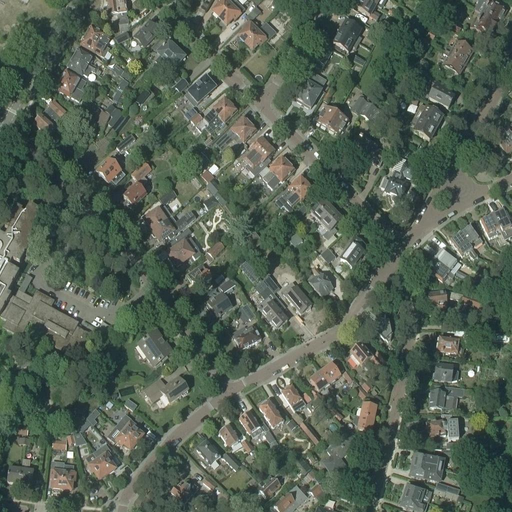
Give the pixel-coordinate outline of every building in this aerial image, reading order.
[(106,0),(108,10),(104,10),(104,12),(104,16),(105,17),(109,17),(117,16),(118,20),(118,21),(113,22),(114,31),(119,30),(120,32),(129,31),(127,20),(126,15),(127,15),(125,5),(123,5),(121,0),(106,0)] [(219,20),(231,7),(236,3),(233,0),(221,0),(217,5),(218,6),(212,13),(219,20)] [(376,22),(379,17),(372,13),(375,7),(362,0),(358,0),(353,9),(376,22)] [(362,0),(375,7),(379,10),(381,6),(378,3),(379,0),(362,0)] [(283,13),(286,8),(273,1),(271,6),(283,13)] [(487,5),(482,2),(480,1),(474,12),(481,16),(482,15),(498,25),(505,13),(489,3),(487,5)] [(234,22),(240,16),(244,11),(236,3),(231,7),(219,20),(226,27),(233,20),(234,22)] [(249,24),(260,14),(255,9),(245,20),(249,24)] [(423,19),(427,12),(422,9),(418,16),(423,19)] [(500,26),(498,25),(482,15),(481,16),(477,23),(474,21),(469,29),(482,37),(483,35),(490,39),(493,33),(495,35),(500,26)] [(258,28),(254,23),(250,27),(248,25),(243,31),(244,32),(237,38),(245,46),(262,28),(261,28),(257,33),(255,31),(258,28)] [(358,46),(361,41),(357,38),(360,32),(345,23),(338,34),(358,46)] [(143,50),(158,34),(148,24),(133,40),(143,50)] [(383,36),(386,30),(375,24),(372,30),(383,36)] [(458,36),(462,29),(454,24),(450,31),(458,36)] [(106,49),(110,42),(104,38),(105,37),(90,28),(85,36),(86,37),(86,38),(100,45),(106,49)] [(267,33),(262,28),(245,46),(252,53),(258,46),(260,47),(265,42),(265,41),(274,33),(270,30),(267,33)] [(377,42),(379,37),(369,31),(366,36),(377,42)] [(431,45),(436,36),(430,32),(425,41),(422,39),(431,45)] [(118,47),(130,40),(126,34),(114,40),(118,47)] [(355,51),(358,46),(338,34),(332,45),(347,55),(351,49),(355,51)] [(400,37),(396,45),(409,52),(413,44),(400,37)] [(100,45),(86,38),(85,39),(84,38),(81,42),(83,43),(81,46),(89,51),(88,51),(95,55),(95,54),(104,60),(109,51),(106,49),(100,45)] [(431,45),(422,39),(417,48),(418,48),(415,53),(422,57),(425,52),(426,52),(430,45),(431,45)] [(168,44),(167,43),(156,55),(160,59),(152,67),(157,72),(158,71),(176,51),(172,47),(172,46),(170,44),(168,44)] [(472,53),(456,44),(452,50),(449,48),(447,48),(444,53),(465,65),(472,53)] [(321,72),(332,53),(321,47),(313,61),(317,64),(315,69),(321,72)] [(86,55),(77,50),(72,59),(87,68),(86,70),(91,72),(93,68),(89,66),(93,58),(87,54),(86,55)] [(180,55),(176,51),(158,71),(157,72),(165,79),(184,59),(183,59),(184,57),(181,55),(180,55)] [(458,77),(465,65),(444,53),(445,54),(443,57),(447,59),(442,68),(458,77)] [(363,69),(365,63),(355,58),(352,63),(363,69)] [(82,77),(86,70),(87,68),(72,59),(67,68),(76,73),(82,77)] [(414,69),(417,64),(410,60),(407,65),(414,69)] [(131,74),(138,66),(132,61),(125,69),(131,74)] [(116,67),(112,73),(120,79),(122,76),(124,73),(116,67)] [(129,81),(132,76),(126,71),(124,73),(122,76),(129,81)] [(74,77),(65,72),(60,81),(75,89),(74,92),(78,94),(80,92),(84,94),(85,93),(82,91),(85,84),(80,81),(80,80),(74,77)] [(302,107),(319,79),(312,75),(307,84),(306,83),(297,102),(296,104),(302,107)] [(207,81),(205,79),(187,95),(197,106),(215,90),(211,86),(213,85),(208,80),(207,81)] [(310,110),(321,92),(320,92),(325,83),(319,79),(302,107),(308,111),(308,109),(310,110)] [(448,110),(454,98),(441,91),(444,86),(432,80),(427,90),(432,93),(428,100),(448,110)] [(78,94),(74,92),(75,89),(60,81),(55,90),(64,95),(63,96),(70,99),(79,104),(84,94),(80,92),(78,94)] [(179,95),(187,86),(182,81),(173,89),(179,95)] [(416,108),(419,101),(405,94),(402,100),(410,104),(409,105),(416,108)] [(327,105),(331,98),(326,95),(322,102),(327,105)] [(358,117),(366,104),(368,101),(360,96),(350,112),(358,117)] [(207,118),(203,122),(208,127),(210,126),(212,125),(231,107),(224,100),(211,112),(213,114),(208,118),(207,118)] [(61,120),(66,114),(54,103),(49,109),(34,126),(48,139),(55,132),(60,127),(56,124),(60,119),(61,120)] [(370,124),(378,111),(366,104),(358,117),(370,124)] [(110,118),(114,110),(110,107),(105,113),(110,118)] [(208,127),(204,131),(210,136),(215,131),(223,124),(224,125),(237,113),(231,107),(212,125),(210,126),(208,127)] [(435,131),(442,119),(420,107),(417,112),(418,113),(414,119),(419,122),(435,131)] [(327,131),(336,116),(324,109),(316,124),(327,131)] [(123,115),(115,110),(114,110),(110,118),(112,119),(107,125),(112,129),(123,115)] [(188,123),(197,115),(192,110),(183,118),(188,123)] [(82,124),(85,120),(75,112),(71,116),(82,124)] [(103,131),(110,117),(101,113),(95,127),(103,131)] [(194,127),(201,120),(197,116),(190,123),(194,127)] [(339,138),(348,123),(336,116),(327,131),(339,138)] [(498,150),(499,151),(511,138),(511,129),(511,118),(511,119),(508,122),(508,125),(508,126),(500,134),(493,144),(494,145),(494,146),(494,147),(494,148),(495,149),(496,150),(497,150),(498,150)] [(231,132),(221,141),(227,148),(230,146),(237,138),(241,135),(250,126),(249,125),(250,124),(246,121),(245,122),(243,119),(231,132)] [(435,131),(419,122),(414,119),(411,126),(410,126),(407,131),(429,143),(435,131)] [(370,124),(367,129),(372,132),(375,127),(370,124)] [(227,148),(222,153),(227,158),(235,151),(242,143),(243,145),(256,132),(250,126),(241,135),(237,138),(230,146),(227,148)] [(63,136),(59,140),(64,145),(68,140),(63,136)] [(120,154),(135,141),(131,136),(115,149),(120,154)] [(359,139),(358,141),(353,138),(348,147),(353,150),(350,155),(366,164),(368,162),(378,168),(385,156),(375,150),(376,149),(362,141),(362,140),(359,139)] [(511,138),(499,151),(500,152),(500,153),(500,154),(500,155),(501,156),(502,156),(503,156),(504,156),(505,157),(511,153),(511,138)] [(212,143),(209,139),(203,145),(207,148),(212,143)] [(247,167),(268,147),(261,140),(248,153),(250,154),(240,164),(239,163),(234,167),(241,174),(245,170),(248,167),(247,167)] [(248,167),(245,170),(254,179),(270,164),(267,160),(274,153),(268,147),(247,167),(248,167)] [(201,155),(190,165),(199,175),(209,165),(201,155)] [(109,161),(97,175),(98,176),(97,176),(100,178),(107,184),(109,182),(115,188),(125,178),(119,172),(120,171),(114,166),(118,162),(114,158),(110,162),(109,161)] [(267,185),(268,185),(288,166),(281,159),(268,171),(270,173),(262,180),(267,185)] [(429,169),(435,172),(438,166),(432,163),(429,169)] [(132,209),(146,197),(140,190),(147,183),(143,179),(151,172),(144,165),(131,178),(137,184),(122,199),(132,209)] [(412,182),(416,171),(403,165),(399,176),(395,174),(392,181),(390,180),(388,183),(384,181),(380,190),(385,192),(384,193),(393,197),(392,199),(392,201),(393,203),(397,204),(398,204),(400,203),(401,200),(407,187),(400,185),(403,178),(412,182)] [(282,184),(294,172),(288,166),(268,185),(267,185),(272,190),(280,183),(282,184)] [(205,187),(211,181),(203,172),(197,178),(205,187)] [(285,204),(306,185),(300,178),(287,190),(289,192),(281,199),(285,204)] [(213,182),(205,189),(213,198),(221,192),(213,182)] [(300,204),(313,192),(306,185),(285,204),(291,210),(299,202),(300,204)] [(162,208),(176,198),(171,191),(158,201),(162,208)] [(221,193),(214,199),(223,208),(230,202),(221,193)] [(218,205),(213,198),(203,206),(208,212),(218,205)] [(229,217),(234,213),(227,206),(230,202),(223,208),(222,209),(229,217)] [(319,225),(333,212),(323,202),(310,215),(319,225)] [(36,220),(40,212),(29,207),(24,216),(21,215),(22,212),(16,209),(5,231),(8,233),(4,239),(0,236),(0,319),(6,322),(2,329),(20,339),(29,324),(39,329),(34,338),(62,354),(64,350),(78,358),(90,336),(76,329),(78,325),(50,310),(54,303),(36,293),(32,300),(18,292),(15,299),(8,296),(19,274),(9,269),(12,263),(19,266),(31,244),(28,243),(39,222),(36,220)] [(297,222),(308,212),(304,207),(293,217),(297,222)] [(151,232),(172,218),(165,208),(158,213),(157,213),(144,222),(144,223),(147,227),(147,229),(149,232),(151,232)] [(511,230),(511,228),(503,211),(492,216),(499,231),(502,230),(504,234),(511,230)] [(342,222),(333,212),(319,225),(328,233),(323,238),(327,242),(332,237),(336,233),(334,230),(342,222)] [(499,231),(492,216),(480,222),(489,241),(497,238),(498,240),(496,240),(500,248),(507,245),(504,243),(499,231)] [(236,217),(230,222),(236,228),(241,223),(236,217)] [(156,239),(159,243),(173,234),(172,233),(177,230),(174,226),(176,224),(172,218),(151,232),(152,234),(151,236),(153,239),(156,239)] [(245,240),(253,234),(242,222),(241,223),(236,228),(238,231),(245,240)] [(475,250),(482,244),(469,227),(459,235),(469,248),(472,246),(475,250)] [(245,240),(238,231),(236,228),(221,242),(224,245),(235,235),(247,247),(249,245),(245,240)] [(294,249),(302,242),(289,228),(282,233),(285,236),(283,237),(294,249)] [(249,245),(252,243),(249,240),(254,235),(253,234),(245,240),(249,245)] [(469,248),(459,235),(449,243),(461,260),(468,255),(469,257),(469,259),(472,261),(473,262),(477,259),(469,248)] [(337,242),(332,237),(327,242),(323,246),(327,250),(337,242)] [(351,270),(363,254),(361,253),(365,247),(354,239),(345,250),(347,252),(340,262),(351,270)] [(183,245),(168,256),(176,268),(192,257),(195,262),(202,258),(198,252),(199,252),(190,240),(183,245)] [(210,264),(224,249),(218,244),(204,258),(210,264)] [(327,266),(335,260),(328,250),(320,257),(327,266)] [(465,283),(467,278),(456,273),(452,270),(457,264),(440,251),(433,261),(446,272),(454,278),(465,283)] [(321,299),(332,290),(316,271),(322,265),(317,259),(311,264),(315,268),(311,272),(316,278),(308,284),(321,299)] [(454,278),(446,272),(433,261),(425,272),(442,285),(447,278),(452,281),(454,278)] [(246,263),(239,269),(253,285),(260,279),(246,263)] [(196,290),(211,280),(202,268),(188,278),(196,290)] [(268,279),(262,283),(273,296),(278,291),(268,279)] [(216,319),(231,309),(225,300),(237,292),(229,281),(218,288),(223,295),(207,306),(216,319)] [(273,296),(262,283),(254,290),(265,302),(257,309),(276,332),(277,330),(278,331),(282,328),(281,328),(286,323),(272,306),(278,302),(273,296)] [(292,285),(281,294),(285,299),(300,317),(305,312),(306,313),(310,310),(309,309),(311,308),(296,290),(292,285)] [(511,301),(511,297),(511,295),(497,289),(495,295),(511,301)] [(495,295),(484,291),(482,295),(511,307),(511,301),(510,301),(511,301),(495,295)] [(460,302),(459,296),(444,293),(428,295),(430,309),(438,308),(438,310),(447,309),(446,300),(460,302)] [(490,315),(493,307),(463,297),(461,305),(490,315)] [(247,306),(241,310),(241,311),(241,312),(249,321),(250,322),(255,318),(247,306)] [(390,343),(391,337),(389,322),(384,322),(379,321),(372,330),(384,343),(386,342),(388,345),(390,343)] [(107,335),(111,328),(102,324),(98,331),(107,335)] [(260,342),(253,327),(245,331),(244,329),(232,335),(235,340),(234,341),(240,353),(260,342)] [(154,368),(172,356),(156,334),(138,346),(154,368)] [(508,336),(478,334),(478,343),(508,345),(508,336)] [(445,340),(439,339),(437,354),(456,357),(456,356),(460,357),(462,355),(463,351),(461,349),(457,348),(458,342),(454,341),(454,339),(446,338),(445,340)] [(367,355),(360,346),(349,355),(351,357),(350,359),(357,368),(359,366),(361,369),(371,361),(379,371),(382,368),(370,353),(367,355)] [(329,386),(339,378),(331,366),(320,374),(329,386)] [(452,371),(452,368),(435,366),(434,382),(450,384),(456,383),(457,374),(452,371)] [(349,386),(354,382),(347,373),(342,376),(349,386)] [(318,394),(329,386),(320,374),(310,382),(318,394)] [(188,393),(178,379),(164,388),(159,382),(143,393),(151,405),(162,397),(169,406),(188,393)] [(367,395),(372,390),(367,383),(361,389),(367,395)] [(291,388),(290,388),(281,394),(282,395),(281,395),(293,413),(304,406),(292,388),(291,388)] [(463,399),(463,394),(464,392),(438,388),(437,395),(430,394),(428,410),(442,412),(442,411),(451,413),(452,400),(452,397),(463,399)] [(363,402),(368,397),(360,389),(355,393),(363,402)] [(306,394),(302,397),(307,405),(311,402),(306,394)] [(317,405),(322,400),(317,395),(312,400),(317,405)] [(269,403),(268,403),(259,409),(260,410),(259,410),(272,431),(283,423),(270,403),(269,403)] [(373,422),(376,409),(362,407),(361,411),(358,410),(356,419),(360,419),(373,422)] [(336,422),(340,417),(332,409),(327,414),(336,422)] [(262,434),(263,433),(265,432),(268,430),(264,424),(258,428),(250,415),(245,418),(243,418),(241,419),(240,421),(239,422),(248,437),(250,436),(253,441),(262,435),(262,434)] [(116,428),(123,434),(136,444),(142,437),(135,431),(137,429),(130,424),(132,422),(125,417),(116,428)] [(139,417),(135,422),(141,426),(144,422),(139,417)] [(442,422),(425,425),(428,440),(438,439),(445,438),(445,437),(447,437),(446,434),(447,433),(448,442),(459,441),(457,423),(452,423),(451,417),(441,417),(442,422)] [(89,418),(85,421),(92,428),(96,425),(93,422),(89,418)] [(371,434),(373,422),(360,419),(357,431),(371,434)] [(292,432),(297,428),(291,422),(286,426),(292,432)] [(316,447),(321,443),(306,425),(301,428),(316,447)] [(27,437),(28,428),(14,426),(13,435),(27,437)] [(83,438),(88,434),(83,427),(78,431),(83,438)] [(240,443),(230,428),(225,431),(223,431),(220,433),(220,434),(218,435),(228,450),(240,443)] [(278,448),(268,430),(265,432),(263,433),(262,434),(262,435),(269,446),(270,446),(273,451),(278,448)] [(333,436),(329,431),(321,437),(325,442),(333,436)] [(86,446),(78,433),(73,435),(76,449),(86,446)] [(121,436),(117,433),(113,438),(117,441),(115,443),(121,448),(123,446),(130,452),(136,444),(123,434),(121,436)] [(332,478),(344,468),(338,461),(351,450),(346,444),(351,439),(346,433),(340,436),(342,439),(326,452),(331,458),(322,465),(332,478)] [(68,446),(75,445),(73,437),(67,439),(68,446)] [(251,448),(246,441),(240,445),(247,455),(254,451),(252,448),(251,448)] [(65,452),(66,443),(54,442),(53,451),(65,452)] [(211,448),(208,446),(206,443),(201,448),(200,448),(197,450),(197,451),(196,453),(204,461),(200,464),(205,469),(208,466),(209,468),(220,458),(215,453),(217,452),(212,447),(211,448)] [(446,446),(446,452),(470,453),(471,444),(446,446)] [(104,457),(101,453),(97,456),(99,460),(97,462),(107,476),(115,471),(110,463),(111,462),(107,455),(104,457)] [(235,473),(241,467),(228,454),(222,460),(235,473)] [(442,472),(444,461),(414,455),(412,466),(442,472)] [(506,465),(510,466),(511,457),(511,456),(507,456),(507,457),(498,455),(496,463),(498,463),(497,469),(504,471),(506,465)] [(107,476),(97,462),(92,456),(85,461),(89,467),(87,469),(92,476),(93,474),(98,482),(107,476)] [(314,457),(309,461),(312,466),(317,462),(314,457)] [(32,488),(33,473),(28,472),(29,463),(22,462),(21,471),(19,486),(32,488)] [(64,466),(63,474),(61,491),(71,492),(72,483),(74,484),(75,476),(72,475),(73,467),(64,466)] [(306,466),(299,471),(304,477),(311,472),(306,466)] [(439,483),(442,472),(412,466),(410,477),(439,483)] [(266,477),(270,473),(265,467),(260,471),(266,477)] [(60,474),(61,469),(55,468),(54,473),(51,473),(50,481),(52,481),(51,490),(61,491),(63,474),(60,474)] [(19,486),(21,471),(8,470),(7,485),(19,486)] [(312,482),(316,477),(312,472),(307,477),(312,482)] [(276,485),(285,477),(282,473),(273,481),(259,492),(266,500),(279,488),(276,485)] [(212,493),(216,487),(206,479),(202,485),(212,493)] [(496,484),(494,491),(503,493),(505,486),(496,484)] [(446,494),(448,488),(436,485),(435,490),(446,494)] [(192,497),(197,490),(192,486),(189,491),(184,487),(182,490),(179,488),(177,491),(176,490),(175,491),(173,492),(171,493),(172,495),(170,497),(171,497),(169,500),(173,504),(175,501),(183,507),(187,503),(197,511),(201,506),(192,497)] [(311,497),(314,500),(318,504),(323,499),(319,495),(322,492),(320,489),(317,486),(308,494),(311,497)] [(432,494),(407,486),(406,490),(405,490),(403,496),(429,505),(432,494)] [(292,511),(306,500),(296,488),(287,496),(286,496),(273,508),(276,511),(292,511)] [(462,505),(463,499),(446,494),(435,490),(433,496),(462,505)] [(415,511),(426,511),(429,505),(403,496),(401,503),(402,504),(400,507),(415,511)]
